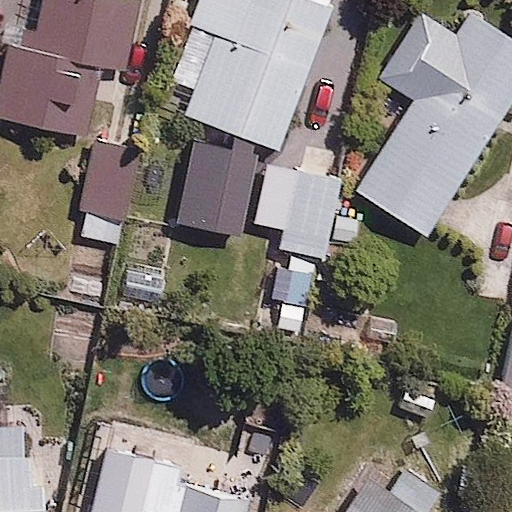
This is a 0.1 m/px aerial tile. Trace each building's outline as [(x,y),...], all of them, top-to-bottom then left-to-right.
[(1,34),(0,39),(0,107),(86,126),(101,55),(127,61),(140,0),(41,0),(32,41),(1,34)] [(326,0),(188,0),(183,15),(215,27),(186,108),(277,140),(326,0)] [(511,91),(511,34),(464,4),(453,23),(420,2),(376,71),(408,92),(351,182),(424,228),(511,91)] [(141,138),(95,129),(75,225),(122,234),(141,138)] [(288,191),(280,241),(321,248),(335,166),(287,157),(282,190),(288,191)] [(42,511),(39,407),(0,407),(0,511),(42,511)] [(259,511),(266,479),(94,443),(79,511),(259,511)] [(425,511),(369,471),(339,511),(425,511)]
